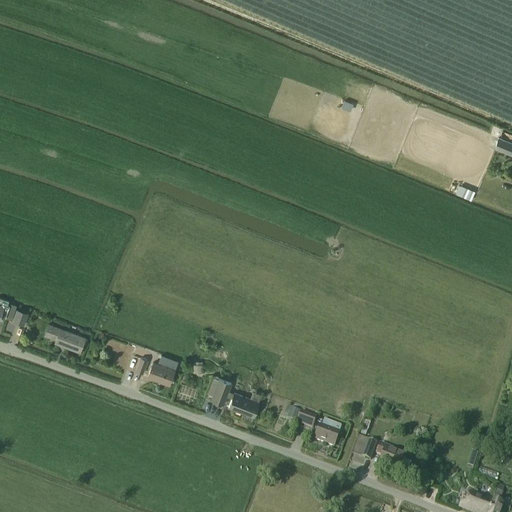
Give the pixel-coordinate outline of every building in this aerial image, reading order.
[(344,100),(341,108),(351,111),(354,103),(344,100)] [(511,155),(511,142),(498,137),(493,148),(511,155)] [(459,186),(456,193),(471,199),(474,192),(459,186)] [(7,305),(9,301),(9,300),(0,297),(0,302),(2,303),(7,305)] [(24,325),(28,313),(18,310),(13,321),(24,325)] [(49,323),(46,331),(48,332),(47,334),(47,335),(47,336),(48,336),(48,337),(49,337),(56,340),(55,342),(56,342),(57,340),(66,344),(66,346),(80,351),(86,337),(49,323)] [(142,373),(147,360),(141,357),(136,370),(142,373)] [(169,385),(174,370),(153,362),(147,376),(151,378),(151,377),(155,378),(154,379),(169,385)] [(202,362),(193,362),(193,373),(202,373),(202,362)] [(224,404),(232,383),(218,378),(210,399),(224,404)] [(253,416),(258,402),(233,392),(228,407),(253,416)] [(290,408),(288,416),(297,419),(299,411),(290,408)] [(296,423),(311,428),(315,418),(300,412),(298,418),(296,423)] [(340,426),(328,421),(324,420),(322,427),(319,425),(313,439),(333,447),(340,427),(340,426)] [(365,436),(370,424),(365,422),(360,435),(365,436)] [(370,460),(376,443),(367,440),(360,457),(370,460)] [(399,451),(379,444),(376,453),(381,455),(378,463),(400,471),(407,473),(410,462),(404,460),(405,458),(397,455),(399,451)] [(473,492),(471,491),(466,503),(461,501),(459,508),(470,511),(499,511),(503,504),(477,494),(478,491),(474,490),(473,492)]
